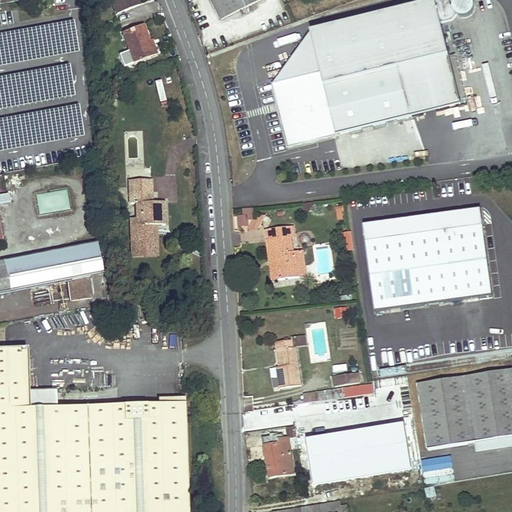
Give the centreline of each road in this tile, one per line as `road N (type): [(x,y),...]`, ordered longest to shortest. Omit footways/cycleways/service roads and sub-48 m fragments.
road 1 (unclassified): [(235,511),(215,146),(173,0)]
road 2 (unknown): [(262,159),(240,59),(248,40),(383,0)]
road 3 (unknown): [(262,159),(446,126),(472,132),(483,168)]
road 4 (unknown): [(229,347),(37,364)]
